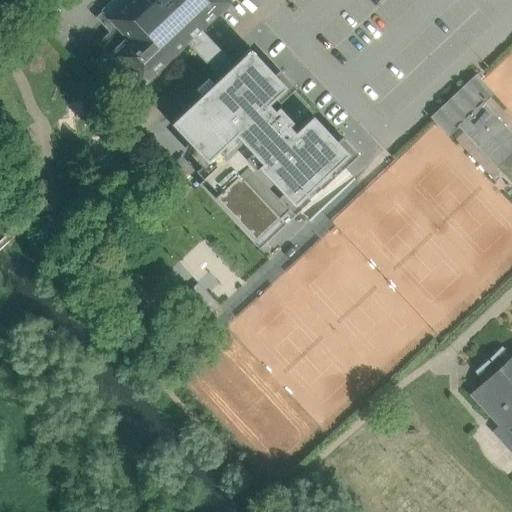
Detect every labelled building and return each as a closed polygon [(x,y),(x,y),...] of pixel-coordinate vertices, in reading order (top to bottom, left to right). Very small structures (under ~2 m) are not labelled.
[(115,0),(96,18),(110,33),(99,42),(141,86),(186,44),(201,30),(232,0),(115,0)] [(219,79),(233,65),(221,52),(201,30),(186,44),(206,65),(219,79)] [(206,162),(209,160),(217,168),(204,179),(275,255),(355,181),(338,163),(348,155),(312,116),(293,133),(288,127),(292,123),(285,116),(278,108),(273,112),(267,105),(286,88),(250,50),(233,65),(219,79),(170,124),(206,162)] [(476,77),(440,111),(456,128),(458,126),(457,126),(482,103),(492,94),(479,80),(476,77)] [(511,134),(482,103),(457,126),(458,126),(497,168),(511,153),(511,134)] [(448,135),(456,128),(440,111),(432,118),(435,121),(448,135)] [(511,153),(497,168),(511,184),(511,153)] [(189,226),(171,243),(184,257),(202,239),(189,226)] [(207,289),(227,256),(198,239),(178,272),(207,289)] [(511,356),(510,358),(502,350),(503,349),(501,347),(490,357),(474,372),(476,374),(477,373),(485,381),(472,393),(484,406),(483,406),(485,409),(486,408),(492,414),(491,415),(493,418),(495,417),(500,423),(499,424),(502,427),(503,425),(508,432),(507,433),(510,435),(511,436),(511,356)] [(511,453),(511,436),(510,435),(507,433),(508,432),(503,425),(502,427),(499,424),(491,431),(511,453)]
